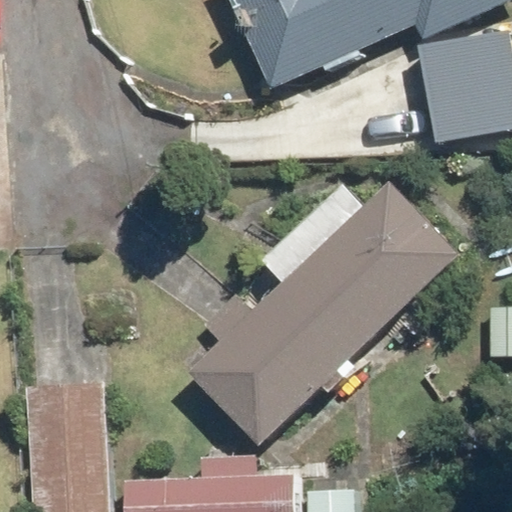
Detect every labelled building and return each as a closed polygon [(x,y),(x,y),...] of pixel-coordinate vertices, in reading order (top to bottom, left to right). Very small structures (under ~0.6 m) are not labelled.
[(432,40),(511,4),(511,0),(241,0),(281,90),(426,26),(432,40)] [(439,142),(511,126),(511,86),(500,28),(419,45),(439,142)] [(270,446),(470,254),(400,182),(373,208),(351,186),(272,262),(293,284),(200,374),(270,446)] [(39,511),(118,511),(113,384),(34,388),(39,511)] [(134,511),(306,511),(305,475),(267,476),(267,456),(212,457),(213,479),(134,481),(134,511)] [(370,511),(371,480),(317,480),(316,511),(370,511)]
